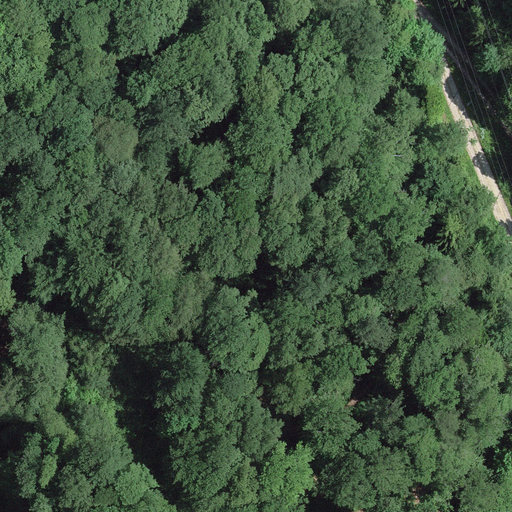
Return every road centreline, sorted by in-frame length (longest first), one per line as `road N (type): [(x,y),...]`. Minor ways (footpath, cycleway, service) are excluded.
road 1 (track): [(428,31),(511,238)]
road 2 (track): [(511,129),(453,48),(428,31)]
